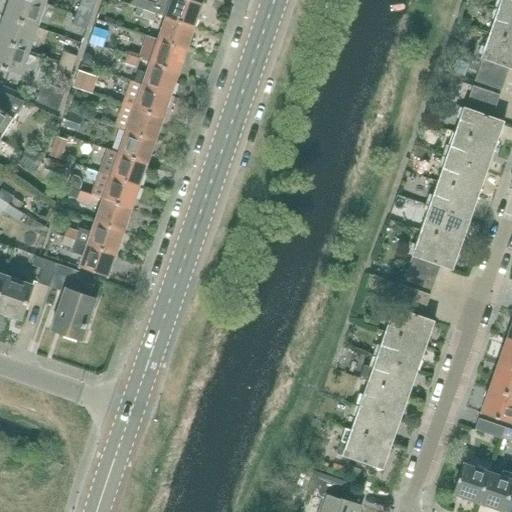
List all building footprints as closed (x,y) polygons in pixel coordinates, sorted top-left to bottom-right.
[(37,28),(45,4),(32,0),(9,0),(4,16),(37,28)] [(189,0),(157,0),(156,5),(141,0),(132,0),(130,6),(142,10),(154,14),(165,18),(194,28),(202,4),(189,0)] [(511,14),(511,0),(500,0),(498,9),(511,14)] [(76,15),(89,20),(93,9),(79,4),(76,15)] [(511,41),(511,14),(498,9),(489,34),(511,41)] [(151,21),(154,14),(142,10),(140,17),(151,21)] [(86,30),(89,20),(76,15),(72,25),(86,30)] [(0,41),(28,51),(37,28),(4,16),(0,27),(0,41)] [(186,50),(194,28),(165,18),(157,40),(186,50)] [(103,47),(108,32),(94,27),(88,42),(103,47)] [(511,69),(511,41),(489,34),(480,59),(482,60),(509,69),(511,69)] [(178,73),(186,50),(157,40),(146,36),(138,59),(150,63),(178,73)] [(0,68),(20,75),(28,51),(0,41),(0,68)] [(59,62),(73,67),(77,56),(63,51),(59,62)] [(136,67),(138,59),(127,55),(124,63),(136,67)] [(505,79),(509,69),(482,60),(479,70),(505,79)] [(70,77),(73,67),(59,62),(56,72),(70,77)] [(178,73),(150,63),(146,73),(137,70),(133,83),(142,86),(170,96),(178,73)] [(92,94),(98,77),(78,70),(72,87),(92,94)] [(501,91),(505,79),(479,70),(475,82),(501,91)] [(170,96),(142,86),(133,83),(130,82),(123,104),(162,118),(170,96)] [(58,111),(61,100),(65,91),(42,83),(36,101),(58,111)] [(495,107),(499,96),(473,87),(469,98),(495,107)] [(0,138),(24,102),(0,91),(0,138)] [(492,118),(495,107),(469,98),(465,109),(492,118)] [(155,141),(162,118),(123,104),(115,127),(126,131),(155,141)] [(492,118),(465,109),(463,108),(454,133),(495,147),(504,122),(492,118)] [(78,130),(81,118),(68,114),(64,126),(78,130)] [(147,164),(155,141),(126,131),(118,154),(147,164)] [(486,172),(495,147),(454,133),(446,158),(486,172)] [(62,159),(68,140),(56,136),(50,155),(62,159)] [(36,159),(39,155),(29,149),(25,155),(35,161),(36,159)] [(147,164),(118,154),(107,150),(99,173),(110,176),(139,186),(147,164)] [(37,159),(36,159),(35,161),(25,155),(19,163),(30,170),(37,159)] [(478,196),(486,172),(446,158),(437,182),(478,196)] [(139,186),(110,176),(99,173),(92,195),(103,199),(131,209),(139,186)] [(469,221),(478,196),(437,182),(429,207),(469,221)] [(0,193),(0,199),(8,205),(13,197),(2,190),(0,193)] [(89,203),(91,195),(80,191),(77,199),(89,203)] [(8,205),(0,199),(0,210),(3,212),(3,213),(17,222),(23,214),(8,205)] [(123,232),(131,209),(103,199),(95,222),(123,232)] [(461,245),(469,221),(429,207),(420,231),(461,245)] [(123,232),(95,222),(91,231),(80,227),(78,233),(76,240),(75,241),(87,245),(115,255),(123,232)] [(64,236),(76,240),(78,233),(67,229),(64,236)] [(452,270),(461,245),(420,231),(412,256),(414,257),(440,266),(452,270)] [(73,249),(75,241),(76,240),(64,236),(61,245),(73,249)] [(107,278),(115,255),(87,245),(79,268),(107,278)] [(58,265),(42,259),(35,257),(32,265),(42,269),(37,283),(50,288),(58,265)] [(436,279),(440,266),(414,257),(409,270),(436,279)] [(80,272),(68,268),(58,265),(50,288),(60,291),(66,276),(77,280),(80,272)] [(431,291),(436,279),(409,270),(405,282),(431,291)] [(0,312),(20,320),(32,286),(4,276),(0,287),(0,312)] [(426,307),(430,295),(404,286),(399,298),(426,307)] [(85,329),(95,299),(65,289),(51,330),(78,340),(82,328),(85,329)] [(422,317),(426,307),(399,298),(396,309),(422,317)] [(422,317),(396,309),(394,308),(385,333),(425,347),(434,322),(422,317)] [(417,371),(425,347),(385,333),(376,357),(417,371)] [(511,368),(511,340),(506,339),(498,363),(511,368)] [(408,396),(417,371),(376,357),(368,382),(408,396)] [(511,395),(511,368),(498,363),(489,388),(511,395)] [(400,421),(408,396),(368,382),(359,407),(400,421)] [(511,424),(511,422),(511,395),(489,388),(480,413),(511,424)] [(391,445),(400,421),(359,407),(351,431),(391,445)] [(501,439),(505,428),(478,419),(474,430),(501,439)] [(382,470),(391,445),(351,431),(342,456),(382,470)] [(489,473),(464,464),(463,464),(452,494),(478,503),(489,473)] [(502,511),(511,484),(511,480),(489,473),(478,503),(502,511)] [(340,499),(344,487),(313,476),(306,494),(308,495),(302,511),(358,511),(360,506),(340,499)] [(511,511),(511,484),(502,511),(511,511)]
